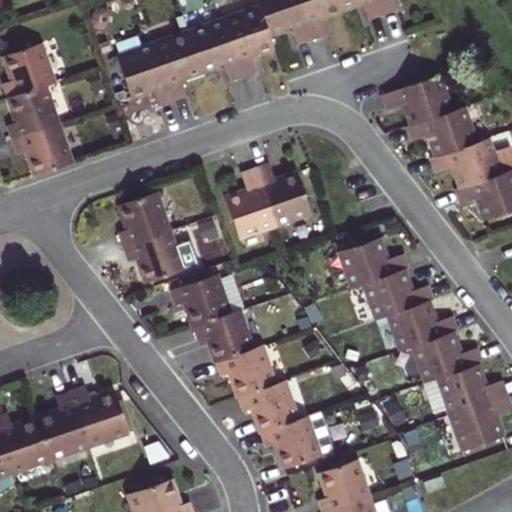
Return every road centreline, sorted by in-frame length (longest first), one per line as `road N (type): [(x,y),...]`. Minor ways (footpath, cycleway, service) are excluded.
road 1 (residential): [(317,111),(278,112),(26,203)]
road 2 (residential): [(511,326),(359,131),(317,111)]
road 3 (residential): [(246,511),(224,456),(118,322)]
road 4 (residential): [(118,322),(26,203)]
road 5 (residential): [(0,366),(118,322)]
